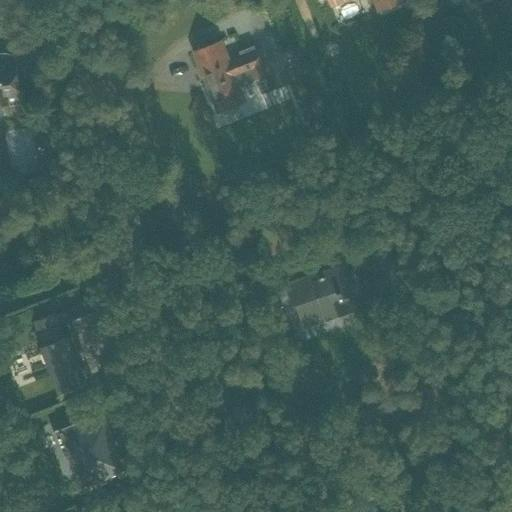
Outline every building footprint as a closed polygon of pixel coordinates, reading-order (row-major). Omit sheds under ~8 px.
[(367,0),(372,14),(401,5),(399,0),(326,0),(329,7),(349,0),(367,0)] [(193,47),(217,111),(246,100),(236,73),(256,66),(260,77),(273,72),(267,57),(262,44),(233,55),(225,35),(193,47)] [(0,105),(25,105),(24,59),(0,59),(0,105)] [(301,323),(369,300),(354,257),(286,280),(301,323)] [(48,313),(30,321),(38,341),(57,333),(48,313)] [(60,392),(92,380),(74,332),(42,344),(60,392)] [(91,482),(133,468),(113,413),(71,427),(91,482)]
